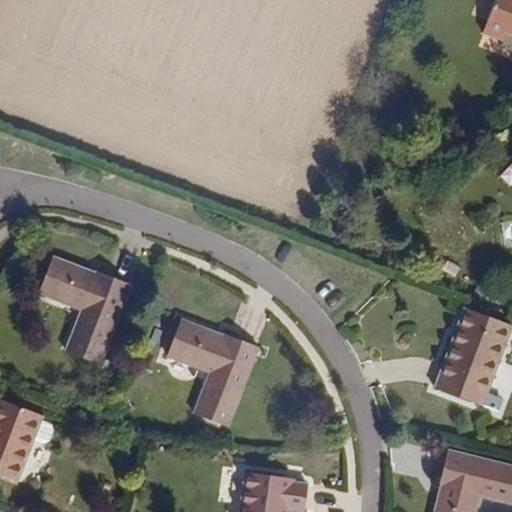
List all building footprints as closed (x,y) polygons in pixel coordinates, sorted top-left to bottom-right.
[(511,0),(495,0),(484,30),(503,38),(501,43),(511,48),(511,0)] [(98,363),(128,283),(95,270),(93,277),(81,272),(82,269),(51,257),(38,292),(80,309),(65,351),(98,363)] [(483,392),(509,325),(467,309),(446,364),(442,362),(433,387),(478,404),(483,392)] [(225,426),(256,348),(222,334),(220,340),(208,336),(210,333),(180,321),(167,355),(209,371),(192,413),(225,426)] [(493,410),(498,398),(483,392),(478,404),(493,410)] [(0,475),(13,481),(39,414),(0,399),(0,475)] [(511,504),(511,469),(445,453),(437,485),(443,486),(440,498),(437,498),(433,511),(473,511),(477,496),(511,504)] [(303,509),(307,485),(290,483),(290,478),(247,471),(241,511),(285,511),(286,507),(303,509)]
